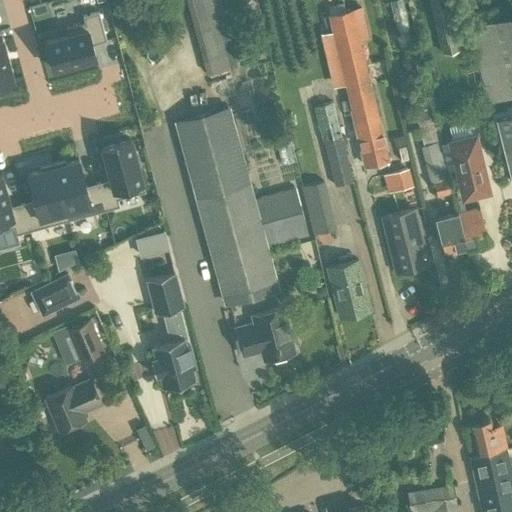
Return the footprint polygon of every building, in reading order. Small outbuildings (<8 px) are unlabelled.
[(448,0),(431,0),(443,50),(459,47),(448,0)] [(370,38),(363,6),(329,13),(366,165),(388,159),(359,42),(370,38)] [(47,47),(44,48),(48,62),(51,62),(53,69),(95,57),(92,43),(106,39),(98,10),(82,15),(83,21),(79,22),(65,26),(67,34),(45,40),(46,46),(47,47)] [(511,15),(470,25),(492,121),(496,120),(511,116),(511,15)] [(0,85),(6,84),(6,81),(13,79),(1,37),(0,37),(0,85)] [(277,291),(277,290),(265,246),(307,234),(294,188),(252,199),(227,106),(176,120),(226,305),(277,291)] [(453,190),(442,145),(432,106),(414,111),(422,143),(421,144),(430,180),(433,180),(437,194),(453,190)] [(511,117),(502,120),(496,120),(503,146),(511,181),(511,117)] [(485,186),(472,134),(450,140),(463,192),(467,191),(468,194),(482,190),(481,187),(485,186)] [(353,181),(342,136),(324,141),(335,186),(353,181)] [(110,178),(97,181),(105,209),(119,205),(117,198),(144,190),(138,165),(140,165),(137,150),(134,151),(131,138),(101,146),(110,178)] [(64,159),(52,163),(67,219),(105,209),(97,181),(85,185),(78,159),(65,162),(64,159)] [(34,198),(22,202),(29,229),(67,219),(52,163),(40,166),(40,169),(27,173),(34,198)] [(386,188),(412,183),(408,165),(383,169),(386,188)] [(1,173),(0,173),(0,229),(13,226),(15,233),(29,229),(22,202),(9,205),(1,173)] [(314,232),(331,228),(335,227),(323,179),(302,184),(314,232)] [(458,209),(466,245),(487,239),(478,204),(458,209)] [(396,271),(428,263),(414,207),(382,215),(396,271)] [(466,245),(458,209),(435,215),(444,251),(466,245)] [(52,250),(55,264),(78,260),(75,246),(52,250)] [(359,257),(326,265),(338,318),(371,310),(359,257)] [(183,304),(174,269),(147,277),(156,311),(169,308),(176,337),(153,343),(156,356),(151,358),(155,374),(160,372),(164,386),(195,378),(190,360),(193,359),(189,342),(186,343),(184,335),(186,335),(178,306),(183,304)] [(31,291),(42,312),(79,294),(68,273),(31,291)] [(264,358),(294,350),(282,305),(252,313),(254,321),(235,325),(242,353),(256,349),(255,347),(261,345),(264,358)] [(80,356),(103,347),(90,317),(68,326),(80,356)] [(81,409),(100,401),(90,377),(71,385),(71,384),(45,395),(59,427),(84,416),(81,409)] [(496,449),(505,448),(500,423),(490,425),(489,418),(471,422),(479,453),(479,455),(496,451),(496,449)] [(479,453),(479,454),(469,456),(482,511),(511,511),(511,467),(510,468),(505,448),(496,449),(496,451),(479,455),(479,453)] [(458,511),(452,484),(414,491),(418,511),(435,508),(436,511),(458,511)]
